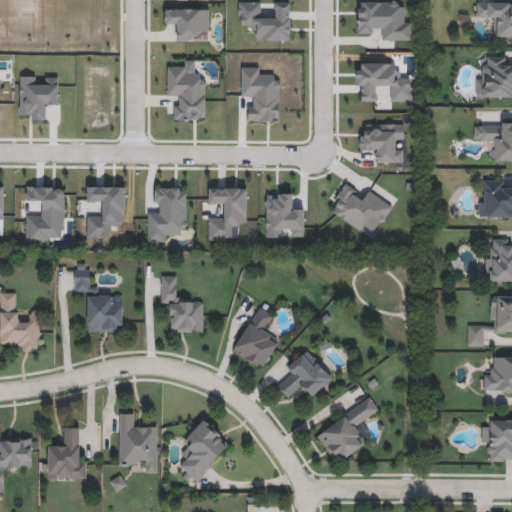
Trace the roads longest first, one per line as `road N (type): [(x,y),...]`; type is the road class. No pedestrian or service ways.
road 1 (residential): [(306,489),(309,511),(45,388),(143,365),(207,377),(253,408),(306,489)]
road 2 (residential): [(0,152),(324,153)]
road 3 (residential): [(511,490),(306,489)]
road 4 (residential): [(135,154),(134,0)]
road 5 (residential): [(324,153),(323,0)]
